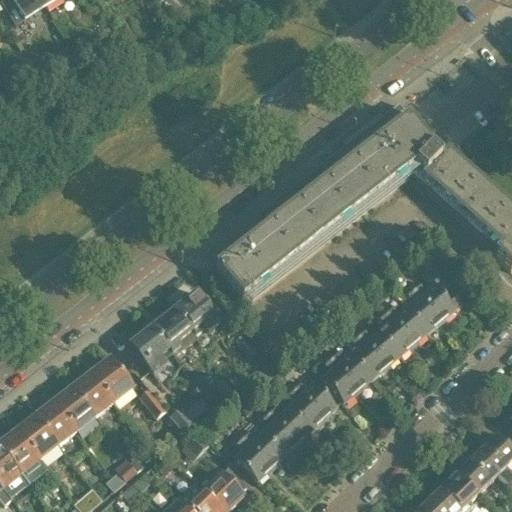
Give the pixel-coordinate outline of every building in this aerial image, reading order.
[(7,0),(22,23),(45,9),(39,0),(7,0)] [(39,0),(45,9),(58,0),(39,0)] [(228,5),(233,12),(241,7),(236,0),(228,5)] [(126,50),(117,37),(105,45),(113,58),(126,50)] [(52,60),(40,68),(48,80),(60,72),(52,60)] [(44,79),(33,61),(18,71),(29,88),(44,79)] [(25,91),(20,84),(0,94),(0,97),(2,101),(25,91)] [(269,228),(214,271),(241,305),(415,170),(424,178),(421,182),(497,254),(493,259),(510,274),(511,271),(511,216),(446,154),(442,159),(440,161),(430,153),(431,152),(408,120),(398,108),(373,128),(259,216),(269,228)] [(407,276),(410,279),(416,274),(408,265),(402,270),(407,276)] [(415,283),(408,289),(439,326),(460,308),(449,295),(443,300),(434,289),(425,296),(415,283)] [(425,337),(439,326),(408,289),(402,295),(412,307),(405,313),(425,337)] [(371,298),(379,307),(385,301),(377,293),(371,298)] [(195,296),(173,313),(194,340),(203,332),(206,336),(219,326),(195,296)] [(425,337),(405,313),(398,319),(388,307),(381,312),(412,349),(425,337)] [(357,311),(344,321),(352,330),(364,319),(357,311)] [(398,360),(412,349),(381,312),(374,318),(384,330),(378,336),(398,360)] [(171,358),(194,340),(173,313),(150,331),(157,340),(171,358)] [(342,336),(335,328),(329,334),(336,342),(342,336)] [(384,372),(398,360),(378,336),(370,342),(360,330),(353,335),(384,372)] [(162,365),(171,358),(157,340),(150,331),(128,348),(152,379),(165,369),(162,365)] [(370,383),(384,372),(353,335),(347,341),(357,353),(350,359),(370,383)] [(242,338),(234,344),(247,362),(255,356),(242,338)] [(306,352),(312,358),(319,351),(314,345),(306,352)] [(357,395),(370,383),(350,359),(343,365),(332,353),(326,358),(357,395)] [(342,407),(357,395),(326,358),(319,364),(329,376),(322,383),(342,407)] [(90,378),(112,407),(131,392),(109,363),(90,378)] [(255,392),(271,379),(261,367),(245,380),(255,392)] [(281,376),(286,383),(293,377),(287,371),(281,376)] [(278,390),(286,383),(280,377),(272,384),(278,390)] [(93,421),(112,407),(90,378),(81,385),(80,383),(70,391),(93,421)] [(295,383),(288,389),(321,424),(335,411),(314,387),(306,394),(295,383)] [(223,384),(216,389),(224,399),(231,393),(223,384)] [(309,435),(321,424),(288,389),(282,395),(293,407),(288,412),(309,435)] [(75,435),(93,421),(70,391),(60,398),(62,400),(53,406),(60,416),(75,435)] [(138,402),(155,424),(165,416),(148,394),(138,402)] [(56,450),(75,435),(60,416),(53,406),(45,413),(43,412),(33,420),(56,450)] [(246,419),(253,413),(247,406),(239,412),(246,419)] [(296,448),(309,435),(288,412),(280,419),(268,407),(263,413),(296,448)] [(180,412),(168,421),(181,437),(193,428),(180,412)] [(283,460),(296,448),(263,413),(250,426),(261,437),(283,460)] [(38,464),(56,450),(33,420),(24,427),(25,429),(16,436),(38,464)] [(226,425),(231,431),(236,426),(231,420),(226,425)] [(270,472),(283,460),(261,437),(254,444),(243,432),(237,437),(270,472)] [(218,439),(213,433),(206,440),(210,446),(218,439)] [(0,452),(20,478),(38,464),(16,436),(0,447),(0,452)] [(181,452),(192,464),(208,449),(197,437),(181,452)] [(255,486),(270,472),(237,437),(230,444),(241,456),(234,463),(255,486)] [(511,459),(494,441),(475,459),(496,481),(509,496),(511,492),(511,480),(509,477),(511,473),(511,459)] [(9,486),(20,478),(0,452),(0,491),(1,493),(10,505),(12,503),(8,499),(15,494),(9,486)] [(164,478),(177,467),(169,459),(157,470),(164,478)] [(496,481),(475,459),(456,477),(477,499),(496,481)] [(134,462),(127,468),(134,477),(142,471),(134,462)] [(127,483),(134,477),(127,468),(120,474),(127,483)] [(227,470),(202,493),(220,511),(231,511),(244,500),(241,497),(247,491),(227,470)] [(117,476),(110,482),(117,492),(125,485),(117,476)] [(463,511),(477,499),(456,477),(438,495),(453,511),(463,511)] [(142,481),(133,489),(139,496),(148,487),(142,481)] [(112,496),(117,492),(110,482),(105,487),(112,496)] [(185,511),(220,511),(202,493),(195,485),(177,502),(177,503),(184,510),(185,511)] [(124,496),(128,500),(135,500),(139,497),(132,489),(124,496)] [(10,505),(1,493),(0,491),(0,505),(4,510),(10,505)] [(453,511),(438,495),(420,511),(453,511)]
